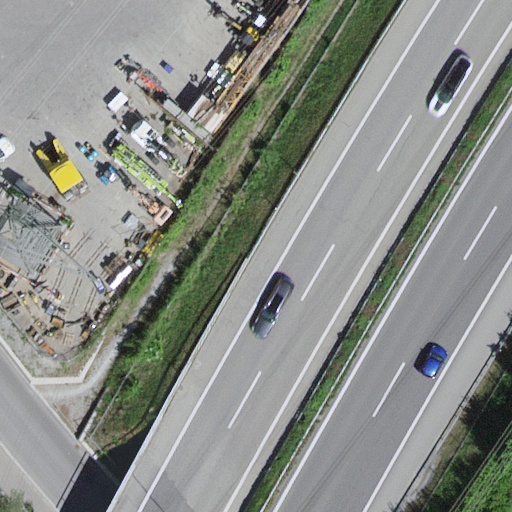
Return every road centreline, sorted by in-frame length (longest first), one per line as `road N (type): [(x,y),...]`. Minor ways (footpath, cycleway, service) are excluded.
road 1 (motorway): [(490,0),(182,511)]
road 2 (motorway): [(319,511),(511,198)]
